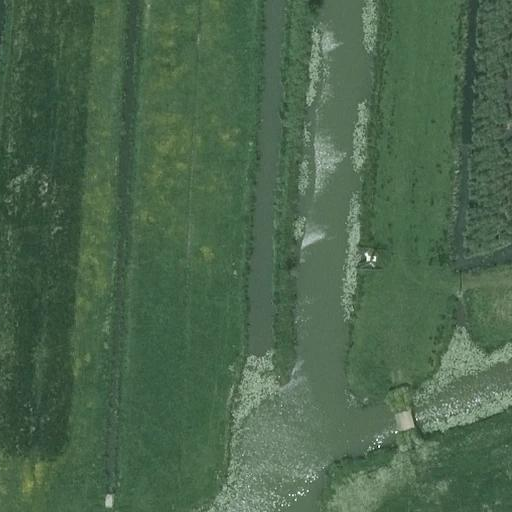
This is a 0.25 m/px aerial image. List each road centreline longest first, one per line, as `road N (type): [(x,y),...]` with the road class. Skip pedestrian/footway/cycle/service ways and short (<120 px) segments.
road 1 (track): [(511,427),(416,453),(392,363),(409,299),(433,275),(511,267)]
road 2 (track): [(392,363),(381,309),(408,0)]
